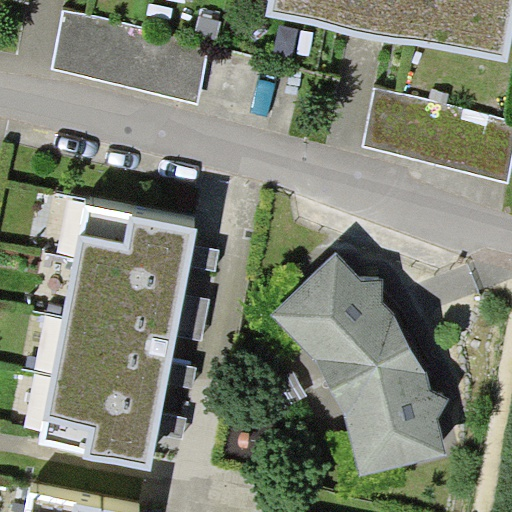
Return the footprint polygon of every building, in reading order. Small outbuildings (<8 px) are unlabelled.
[(511,30),(511,0),(269,0),(267,14),(506,60),(511,30)] [(211,44),(66,10),(52,68),(198,102),(211,44)] [(511,156),(511,119),(376,89),(363,145),(507,178),(511,156)] [(193,243),(196,228),(87,204),(38,444),(86,454),(85,458),(151,470),(158,434),(162,414),(167,383),(171,363),(176,333),(184,293),(189,265),(193,243)] [(219,248),(193,243),(189,265),(215,269),(219,248)] [(337,254),(271,314),(317,360),(344,413),(361,474),(446,454),(439,418),(450,400),(432,392),(427,372),(395,317),(383,301),(384,281),(362,282),(337,254)] [(209,299),(184,293),(176,333),(201,339),(209,299)] [(195,367),(171,363),(167,383),(191,387),(195,367)] [(183,439),(187,418),(162,414),(158,434),(183,439)] [(122,511),(31,492),(26,511),(122,511)]
